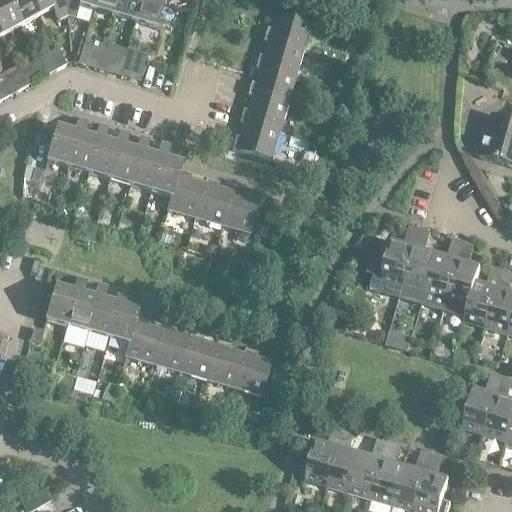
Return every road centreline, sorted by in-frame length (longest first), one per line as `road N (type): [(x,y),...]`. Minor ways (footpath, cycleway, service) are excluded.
road 1 (residential): [(0,120),(69,84),(177,111)]
road 2 (residential): [(276,511),(311,363)]
road 3 (residential): [(91,511),(65,464),(0,444)]
